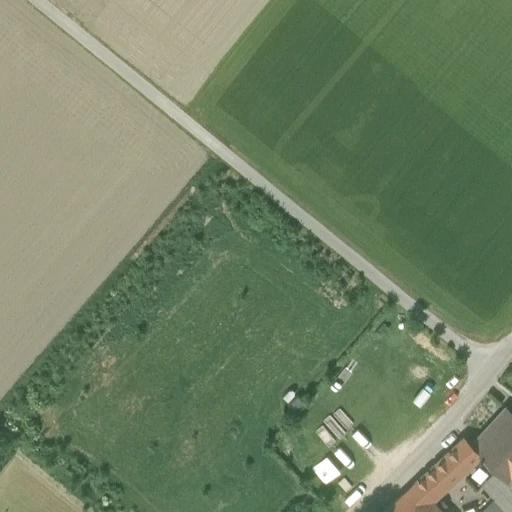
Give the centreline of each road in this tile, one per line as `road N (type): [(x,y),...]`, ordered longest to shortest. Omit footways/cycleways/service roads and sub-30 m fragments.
road 1 (track): [(35,0),(491,371)]
road 2 (unclassified): [(511,345),(358,511)]
